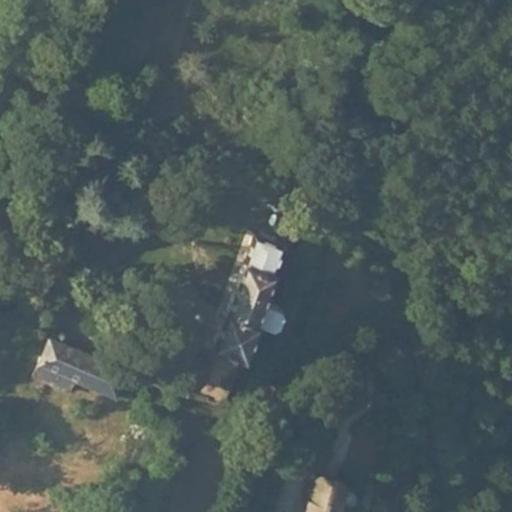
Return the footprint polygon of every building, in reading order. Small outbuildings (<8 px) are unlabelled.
[(38,66),(30,83),(62,98),(85,107),(90,96),(79,91),(81,85),(38,66)] [(286,247),(278,244),(256,235),(212,350),(241,362),(256,325),(268,294),(286,247)] [(268,294),(256,325),(272,331),(283,300),(268,294)] [(138,372),(46,338),(32,376),(54,385),(71,391),(77,375),(115,389),(116,385),(131,390),(138,372)] [(148,453),(136,449),(128,472),(139,476),(148,453)] [(318,482),(311,511),(340,511),(343,503),(346,488),(318,482)] [(346,488),(343,503),(352,505),(357,503),(359,496),(358,493),(354,490),(346,488)]
